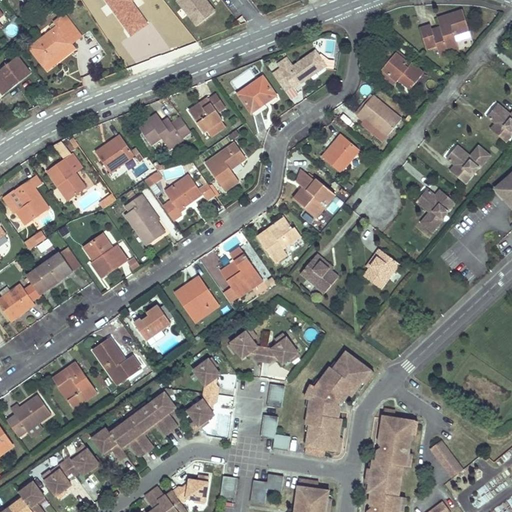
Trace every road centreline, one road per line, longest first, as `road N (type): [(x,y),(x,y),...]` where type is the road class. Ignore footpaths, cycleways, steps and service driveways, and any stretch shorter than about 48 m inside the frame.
road 1 (residential): [(0,386),(262,204),(274,188),(287,133),(353,77),(359,33),(350,2)]
road 2 (residential): [(0,153),(75,110),(350,2)]
road 3 (residential): [(511,267),(376,393),(351,473)]
road 4 (residential): [(511,19),(385,167),(384,207)]
road 5 (unknown): [(393,377),(445,424),(440,453),(449,486),(439,508)]
road 6 (residential): [(113,511),(204,453),(249,458)]
